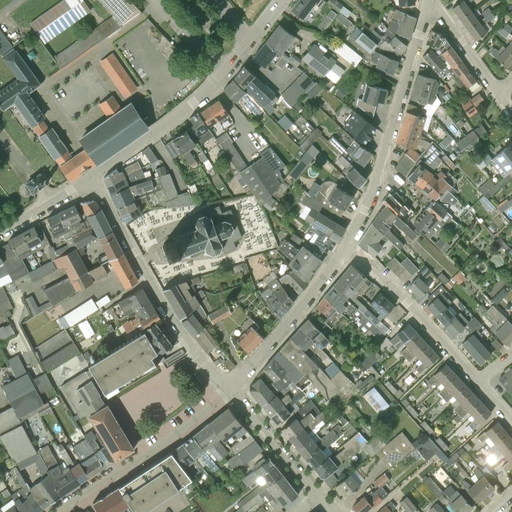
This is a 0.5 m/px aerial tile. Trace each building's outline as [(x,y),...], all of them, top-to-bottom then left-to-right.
[(81,0),(62,0),(29,24),(44,44),(89,11),(81,0)] [(131,20),(142,12),(130,0),(99,0),(114,15),(55,56),(57,62),(61,69),(122,25),(131,20)] [(298,0),(291,9),(304,19),(312,8),(314,10),(316,7),(318,8),(324,1),(322,0),(298,0)] [(339,12),(344,6),(336,0),(329,0),(327,2),(339,12)] [(460,19),(471,11),(467,5),(472,0),(462,0),(452,8),(460,19)] [(484,17),(491,12),(488,9),(488,8),(481,13),(484,17)] [(395,9),(391,19),(397,22),(401,12),(401,11),(395,9)] [(467,29),(478,21),(475,17),(471,11),(460,19),(467,29)] [(415,18),(401,12),(397,22),(391,19),(389,18),(386,27),(394,35),(407,46),(409,38),(415,18)] [(484,17),(487,22),(494,17),(491,12),(484,17)] [(319,25),(325,29),(333,18),(327,14),(319,25)] [(487,32),(482,26),(478,21),(467,29),(475,40),(487,32)] [(264,43),(277,52),(280,55),(295,37),(279,24),(264,43)] [(509,34),(511,30),(511,28),(507,24),(502,28),(509,34)] [(374,38),(372,40),(357,27),(350,36),(370,53),(379,42),(374,38)] [(509,34),(502,28),(499,32),(505,38),(509,34)] [(0,52),(3,55),(13,48),(12,46),(0,30),(0,52)] [(436,56),(450,45),(442,34),(431,30),(426,43),(437,48),(433,52),(436,56)] [(399,55),(407,46),(394,35),(390,40),(386,37),(379,46),(391,55),(395,51),(399,55)] [(277,52),(264,43),(252,58),(265,67),(277,52)] [(325,75),(335,63),(336,61),(314,44),(301,59),(324,77),(325,75)] [(451,67),(461,61),(450,45),(436,56),(445,66),(446,66),(445,64),(448,62),(451,67)] [(70,180),(95,163),(97,161),(97,162),(116,149),(115,149),(116,144),(120,142),(123,140),(128,140),(156,121),(141,100),(134,106),(130,101),(121,107),(113,94),(98,105),(107,117),(104,119),(78,138),(85,148),(71,157),(67,151),(68,150),(52,127),(49,129),(42,119),(45,117),(28,93),(41,85),(14,47),(13,48),(3,55),(0,57),(16,78),(0,89),(0,106),(3,110),(14,103),(31,127),(32,127),(38,136),(38,137),(54,160),(54,159),(59,165),(60,165),(70,180)] [(511,54),(505,48),(500,53),(496,58),(506,67),(511,60),(511,54)] [(438,73),(445,66),(436,56),(433,52),(430,49),(423,56),(438,73)] [(497,51),(495,49),(491,53),(496,58),(500,53),(497,51)] [(397,61),(375,51),(374,51),(372,56),(372,55),(369,61),(376,63),(375,66),(392,73),(397,61)] [(293,52),(289,58),(298,65),(302,58),(293,52)] [(124,98),(137,88),(112,53),(99,62),(124,98)] [(355,66),(362,57),(357,53),(350,62),(355,66)] [(283,67),(289,59),(283,54),(276,63),(283,67)] [(445,66),(438,73),(442,78),(449,72),(463,90),(467,88),(476,81),(461,61),(451,67),(448,70),(445,66)] [(244,87),(254,76),(255,75),(244,66),(233,77),(244,87)] [(413,86),(434,91),(437,82),(435,79),(434,79),(434,78),(433,78),(434,76),(427,74),(429,70),(419,67),(413,86)] [(315,83),(304,72),(298,78),(309,89),(315,83)] [(243,88),(253,98),(265,86),(254,76),(244,87),(243,88)] [(304,94),(305,93),(309,89),(298,78),(292,84),(303,95),(304,94)] [(233,80),(223,90),(235,103),(242,97),(247,103),(244,105),(251,112),(252,111),(259,119),(265,113),(233,80)] [(316,96),(324,89),(317,81),(315,83),(309,89),(316,96)] [(292,84),(286,89),(297,101),(303,95),(292,84)] [(384,103),(387,90),(366,84),(362,100),(358,99),(356,105),(373,117),(376,104),(377,104),(378,101),(384,103)] [(341,85),(336,93),(342,96),(347,89),(341,85)] [(265,86),(253,98),(263,108),(267,111),(270,114),(284,99),(281,96),(278,99),(275,96),(276,95),(265,86)] [(434,91),(413,86),(410,97),(419,100),(418,103),(425,105),(426,103),(430,105),(436,97),(433,94),(434,91)] [(281,96),(284,99),(291,106),(292,106),(297,101),(286,89),(280,95),(281,96)] [(470,100),(474,106),(483,100),(479,94),(470,100)] [(209,106),(219,120),(228,114),(218,100),(209,106)] [(467,113),(474,107),(469,100),(462,106),(467,113)] [(299,112),(304,107),(298,101),(293,106),(299,112)] [(402,122),(422,129),(426,117),(419,115),(420,111),(416,109),(417,106),(408,103),(402,122)] [(208,127),(219,120),(209,106),(199,113),(208,127)] [(377,128),(354,111),(342,127),(353,136),(352,137),(363,146),(369,139),(370,140),(374,135),(373,134),(377,128)] [(208,127),(199,113),(198,112),(189,118),(194,125),(188,129),(197,143),(199,145),(213,135),(208,127)] [(285,130),(293,123),(286,115),(278,123),(285,130)] [(472,130),(469,132),(464,124),(459,119),(455,122),(464,135),(469,143),(476,138),(477,137),(472,130)] [(399,132),(423,140),(424,137),(420,136),(422,129),(402,122),(399,132)] [(472,130),(477,137),(486,131),(480,124),(472,130)] [(307,138),(312,143),(320,134),(315,129),(307,138)] [(187,130),(173,139),(182,153),(189,165),(195,161),(188,149),(196,144),(187,130)] [(219,144),(229,137),(226,132),(215,138),(219,144)] [(423,140),(399,132),(396,143),(416,149),(418,141),(421,142),(420,143),(427,146),(430,143),(423,140)] [(445,143),(453,138),(451,134),(443,139),(445,143)] [(462,148),(469,143),(464,135),(455,143),(460,150),(462,148)] [(229,137),(219,144),(222,149),(231,143),(233,142),(229,137)] [(299,147),(304,152),(312,143),(307,138),(299,147)] [(341,155),(344,158),(348,154),(349,154),(349,155),(363,165),(372,153),(353,140),(346,149),(334,138),(332,140),(330,138),(327,141),(341,155)] [(469,143),(462,148),(465,153),(479,143),(476,138),(469,143)] [(177,157),(182,153),(173,139),(164,145),(168,150),(171,148),(177,157)] [(247,167),(231,143),(223,150),(228,158),(255,196),(261,206),(280,183),(263,156),(247,167)] [(304,154),(311,160),(318,150),(312,144),(304,154)] [(206,166),(210,163),(203,151),(199,145),(197,146),(201,152),(198,154),(206,166)] [(501,179),(511,170),(511,148),(509,145),(491,159),(486,153),(474,163),(480,170),(488,163),(501,179)] [(152,164),(158,160),(148,146),(142,151),(152,164)] [(261,153),(263,156),(280,183),(283,180),(280,175),(281,174),(278,169),(285,165),(270,147),(261,153)] [(405,153),(416,160),(420,155),(418,154),(409,149),(405,153)] [(415,182),(437,156),(440,153),(436,149),(424,162),(419,159),(415,164),(417,165),(407,177),(415,182)] [(217,154),(222,162),(228,158),(223,150),(217,154)] [(416,160),(405,153),(404,153),(401,158),(412,165),(416,160)] [(288,174),(295,180),(311,160),(304,154),(288,174)] [(344,158),(341,155),(337,159),(345,168),(342,171),(345,175),(358,188),(366,179),(344,158)] [(422,187),(433,174),(428,170),(430,168),(432,170),(433,170),(441,160),(437,156),(415,182),(421,187),(422,187)] [(412,165),(401,158),(398,163),(409,170),(412,165)] [(451,168),(454,165),(448,158),(445,162),(451,168)] [(409,170),(398,163),(394,168),(405,176),(409,170)] [(107,186),(128,175),(136,171),(133,164),(125,169),(121,171),(119,172),(116,169),(111,172),(104,181),(107,186)] [(494,185),(488,191),(492,196),(511,178),(511,170),(501,179),(494,185)] [(422,187),(429,193),(445,175),(440,171),(437,174),(434,172),(433,174),(422,187)] [(48,179),(43,172),(41,174),(40,172),(32,178),(24,183),(26,186),(25,187),(29,193),(31,191),(32,193),(39,188),(46,183),(48,182),(48,179)] [(117,207),(136,199),(145,195),(147,200),(152,210),(195,204),(189,191),(178,195),(169,172),(152,178),(147,180),(143,181),(124,188),(110,194),(117,207)] [(438,201),(438,200),(448,191),(453,196),(457,191),(452,186),(457,181),(448,172),(445,175),(429,193),(436,200),(438,201)] [(107,186),(110,194),(124,188),(143,181),(141,175),(140,173),(132,175),(131,174),(107,186)] [(488,191),(494,185),(489,179),(478,189),(483,195),(488,191)] [(313,200),(322,205),(340,217),(353,197),(337,186),(338,185),(334,182),(332,182),(330,181),(328,181),(327,181),(325,182),(323,183),(322,184),(321,186),(318,189),(319,190),(313,200)] [(328,235),(336,223),(318,212),(322,205),(313,200),(305,191),(303,194),(305,195),(301,203),(310,208),(304,220),(309,223),(306,226),(314,232),(317,228),(328,235)] [(448,191),(438,200),(439,201),(449,202),(453,205),(458,200),(453,196),(448,191)] [(386,205),(400,218),(410,208),(396,192),(392,196),(388,192),(381,200),(386,205)] [(136,199),(117,207),(123,221),(141,213),(136,202),(139,201),(140,203),(147,200),(145,195),(136,199)] [(488,200),(483,195),(478,200),(491,214),(497,209),(488,200)] [(87,216),(101,209),(100,209),(93,200),(80,203),(87,216)] [(267,210),(272,203),(268,200),(262,206),(267,210)] [(451,217),(445,211),(446,204),(438,203),(437,204),(433,201),(432,203),(431,202),(422,212),(436,224),(439,220),(451,231),(457,224),(450,218),(451,217)] [(163,246),(162,246),(163,248),(164,247),(165,248),(168,255),(167,256),(168,257),(170,256),(171,259),(173,258),(172,255),(180,252),(181,254),(179,255),(180,257),(181,257),(182,257),(182,256),(189,253),(191,258),(206,252),(207,252),(213,254),(213,255),(214,255),(214,253),(219,251),(220,252),(220,251),(222,245),(224,252),(236,247),(233,240),(242,237),(230,209),(222,212),(219,205),(207,210),(210,216),(205,214),(205,213),(204,213),(204,214),(198,216),(197,215),(197,216),(198,217),(195,222),(194,222),(194,223),(195,223),(197,227),(191,230),(190,229),(189,230),(189,231),(183,233),(182,232),(181,233),(181,234),(174,237),(174,236),(172,236),(173,237),(172,238),(172,239),(173,239),(174,241),(167,244),(165,244),(165,243),(163,243),(164,244),(163,246)] [(393,222),(406,235),(411,240),(412,241),(417,235),(400,218),(386,205),(377,213),(376,215),(389,227),(390,226),(393,222)] [(85,220),(80,222),(78,219),(80,218),(74,206),(57,213),(63,226),(66,232),(78,227),(77,225),(85,220)] [(99,236),(111,230),(101,209),(87,216),(84,218),(85,220),(77,225),(78,227),(66,232),(63,234),(68,245),(71,251),(81,246),(99,236)] [(436,224),(422,212),(413,223),(430,238),(434,233),(431,230),(436,224)] [(63,234),(66,232),(63,226),(57,213),(47,218),(53,232),(54,231),(56,237),(63,234)] [(371,222),(387,238),(399,250),(403,245),(404,245),(397,238),(397,239),(390,232),(389,227),(376,215),(371,222)] [(371,222),(364,233),(357,243),(373,255),(381,245),(387,238),(371,222)] [(336,241),(337,241),(345,228),(336,223),(328,235),(317,228),(314,232),(315,233),(315,232),(319,235),(316,241),(331,250),(336,241)] [(21,233),(32,254),(44,247),(49,242),(41,228),(36,231),(33,227),(21,233)] [(98,257),(101,264),(102,264),(111,259),(123,253),(111,230),(99,236),(107,253),(98,257)] [(22,276),(28,273),(23,262),(23,261),(22,259),(32,254),(21,233),(8,240),(11,244),(6,246),(17,269),(22,276)] [(299,244),(302,239),(293,233),(290,238),(299,244)] [(506,253),(510,250),(499,237),(495,241),(506,253)] [(435,243),(444,251),(449,246),(440,238),(435,243)] [(293,269),(298,274),(304,279),(311,271),(313,273),(323,261),(302,245),(299,249),(285,239),(278,248),(276,250),(293,269)] [(58,253),(60,256),(71,251),(68,245),(55,252),(57,254),(58,253)] [(0,287),(2,287),(0,282),(0,268),(5,267),(12,281),(22,276),(17,269),(6,246),(0,249),(0,287)] [(72,279),(87,271),(79,256),(85,253),(81,246),(71,251),(60,256),(64,265),(70,276),(72,279)] [(123,253),(111,259),(126,287),(137,281),(123,253)] [(64,265),(60,256),(28,273),(33,281),(59,268),(64,265)] [(390,269),(398,261),(394,257),(386,265),(390,269)] [(398,261),(390,269),(395,274),(403,266),(398,261)] [(72,279),(77,290),(92,282),(93,283),(108,275),(102,264),(101,264),(87,271),(72,279)] [(341,276),(355,289),(363,281),(366,277),(351,264),(341,276)] [(419,277),(418,277),(408,287),(419,297),(429,287),(423,281),(432,272),(423,264),(415,272),(420,276),(419,277)] [(403,266),(395,274),(399,278),(407,271),(403,266)] [(298,274),(293,269),(283,275),(279,279),(283,285),(288,281),(299,292),(308,285),(298,274)] [(460,270),(455,275),(461,281),(466,276),(460,270)] [(407,271),(399,278),(404,283),(411,275),(407,271)] [(448,280),(447,278),(448,277),(443,271),(441,273),(441,272),(436,277),(444,284),(445,283),(448,286),(451,283),(448,280)] [(77,290),(72,279),(70,276),(44,289),(52,306),(77,290)] [(162,289),(171,304),(180,319),(193,309),(200,321),(207,316),(197,299),(205,295),(201,289),(197,292),(195,289),(192,285),(200,281),(198,276),(176,283),(162,289)] [(341,276),(333,285),(376,325),(384,316),(380,312),(376,317),(364,307),(365,306),(355,298),(358,293),(355,289),(341,276)] [(268,287),(287,310),(294,301),(293,301),(297,297),(290,292),(288,294),(275,278),(267,284),(269,287),(268,287)] [(385,334),(376,325),(333,285),(324,296),(343,314),(365,335),(369,331),(379,340),(385,334)] [(436,316),(446,307),(449,304),(446,300),(447,299),(441,293),(445,290),(441,285),(427,298),(431,302),(427,306),(436,316)] [(280,318),(287,310),(268,287),(259,294),(264,302),(279,319),(280,318)] [(502,297),(508,290),(504,287),(498,294),(502,297)] [(118,319),(131,311),(149,301),(142,288),(118,302),(110,307),(107,309),(112,317),(115,314),(118,319)] [(379,292),(370,303),(380,312),(384,316),(394,305),(379,292)] [(58,319),(64,329),(98,308),(110,300),(106,295),(94,303),(92,299),(81,305),(64,316),(64,315),(58,319)] [(32,316),(40,312),(32,296),(24,299),(32,316)] [(328,317),(324,321),(326,323),(331,328),(343,314),(324,296),(316,305),(312,310),(315,313),(317,315),(321,310),(328,317)] [(131,311),(135,318),(153,307),(149,301),(131,311)] [(511,338),(511,336),(486,311),(480,305),(479,304),(475,308),(493,325),(490,329),(506,345),(511,338)] [(208,315),(213,324),(231,314),(226,305),(208,315)] [(141,331),(154,322),(160,318),(155,311),(153,307),(135,318),(131,321),(130,320),(128,321),(127,320),(122,324),(127,332),(135,327),(135,328),(138,326),(141,331)] [(445,326),(455,317),(446,307),(436,316),(445,326)] [(486,311),(511,336),(511,324),(496,308),(493,312),(490,308),(486,311)] [(193,336),(204,327),(193,313),(182,321),(193,336)] [(454,336),(464,327),(463,326),(468,322),(459,313),(455,317),(445,326),(454,336)] [(314,315),(309,319),(320,330),(325,325),(322,323),(316,316),(314,315)] [(245,331),(236,340),(248,353),(263,339),(255,330),(259,326),(255,322),(250,317),(241,326),(245,331)] [(468,322),(463,326),(464,327),(467,331),(478,321),(474,317),(468,322)] [(78,323),(87,337),(95,332),(86,318),(78,323)] [(320,330),(309,319),(308,318),(300,326),(316,344),(325,336),(320,330)] [(10,321),(0,325),(0,340),(16,332),(10,321)] [(482,326),(478,321),(467,331),(471,335),(477,330),(481,327),(482,326)] [(145,329),(145,330),(160,349),(161,351),(161,352),(172,344),(154,322),(141,331),(145,329)] [(400,347),(404,343),(415,332),(408,324),(389,341),(393,345),(397,349),(400,347)] [(309,345),(323,360),(328,356),(316,344),(300,326),(290,337),(303,350),(309,345)] [(204,327),(193,336),(207,353),(217,345),(204,327)] [(157,365),(151,356),(160,349),(145,330),(87,365),(107,395),(107,396),(157,365)] [(481,334),(477,330),(471,335),(462,344),(471,354),(481,344),(477,340),(482,335),(481,334)] [(400,353),(405,357),(423,340),(415,332),(404,343),(407,346),(400,353)] [(349,380),(339,369),(330,379),(323,371),(319,367),(303,350),(290,337),(279,349),(307,378),(320,392),(328,400),(330,398),(349,380)] [(498,350),(502,346),(495,339),(490,343),(498,350)] [(416,356),(419,359),(430,348),(423,340),(405,357),(409,362),(416,356)] [(67,347),(73,357),(81,352),(76,343),(67,347)] [(481,344),(471,354),(480,364),(490,354),(481,344)] [(59,352),(65,362),(73,357),(67,347),(59,352)] [(430,348),(419,359),(422,362),(415,369),(420,374),(438,356),(430,348)] [(293,381),(298,386),(307,378),(279,349),(271,358),(293,381)] [(343,354),(348,359),(353,354),(348,349),(343,354)] [(367,369),(371,365),(380,357),(374,351),(362,363),(367,369)] [(51,357),(57,367),(65,362),(59,352),(51,357)] [(7,360),(16,379),(27,374),(17,355),(7,360)] [(57,367),(51,357),(43,362),(49,371),(57,367)] [(230,371),(235,367),(228,358),(223,363),(230,371)] [(278,392),(293,381),(271,358),(261,369),(272,381),(271,383),(278,392)] [(329,365),(323,371),(330,379),(339,369),(333,362),(329,365)] [(433,383),(436,386),(452,372),(445,364),(426,381),(430,385),(433,383)] [(371,365),(367,369),(372,374),(376,371),(371,365)] [(102,398),(107,395),(90,369),(85,372),(85,371),(84,371),(85,372),(61,387),(61,386),(60,386),(80,418),(85,414),(87,417),(88,416),(97,430),(95,431),(102,443),(104,441),(116,459),(134,448),(107,404),(105,405),(102,398)] [(499,379),(508,390),(511,386),(511,371),(510,369),(499,379)] [(377,379),(380,376),(376,371),(372,374),(377,379)] [(45,372),(30,379),(35,389),(38,395),(53,388),(45,372)] [(438,393),(442,398),(461,380),(452,372),(436,386),(440,391),(438,393)] [(374,378),(370,373),(356,385),(360,390),(374,378)] [(9,402),(35,389),(30,379),(27,374),(16,379),(1,386),(9,402)] [(278,392),(271,383),(266,386),(259,378),(249,386),(249,390),(261,405),(278,392)] [(389,389),(393,385),(388,380),(384,384),(389,389)] [(453,396),(456,399),(468,388),(461,380),(442,398),(447,402),(453,396)] [(261,405),(270,416),(301,390),(298,386),(293,381),(278,392),(261,405)] [(394,394),(398,390),(393,385),(389,389),(394,394)] [(378,414),(389,405),(374,387),(362,396),(378,414)] [(453,409),(457,413),(475,396),(468,388),(456,399),(451,404),(454,408),(453,409)] [(43,404),(38,395),(35,389),(9,402),(12,406),(18,417),(43,404)] [(398,390),(394,394),(398,398),(403,393),(399,389),(398,390)] [(301,390),(270,416),(277,424),(294,410),(291,406),(305,394),(301,390)] [(49,404),(51,409),(61,404),(56,396),(47,402),(49,404)] [(468,412),(471,415),(483,404),(475,396),(457,413),(452,418),(456,422),(461,417),(462,418),(468,412)] [(410,412),(414,409),(409,403),(406,406),(405,407),(410,412)] [(51,409),(49,404),(38,411),(40,415),(51,409)] [(281,429),(288,437),(320,413),(315,407),(311,410),(305,404),(297,410),(300,414),(296,418),(296,417),(281,429)] [(483,404),(471,415),(474,419),(468,425),(473,430),(491,413),(483,404)] [(18,417),(12,406),(0,411),(0,434),(21,424),(18,417)] [(209,422),(220,437),(240,421),(228,407),(209,422)] [(415,418),(419,414),(414,409),(410,412),(415,418)] [(297,448),(316,432),(320,429),(319,428),(324,424),(322,420),(326,417),(322,411),(320,413),(288,437),(297,448)] [(342,423),(345,420),(341,415),(337,418),(342,423)] [(425,429),(429,425),(424,420),(420,423),(425,429)] [(235,455),(254,439),(250,434),(240,442),(237,438),(247,430),(240,421),(220,437),(223,441),(224,441),(231,450),(235,455)] [(223,457),(228,453),(217,440),(220,437),(209,422),(201,429),(223,457)] [(488,437),(491,440),(504,431),(496,422),(477,437),(482,443),(488,437)] [(338,466),(361,447),(377,434),(368,423),(342,444),(345,448),(331,458),(330,457),(332,456),(330,454),(314,468),(321,476),(325,477),(338,466)] [(43,508),(60,496),(38,455),(36,451),(21,424),(0,435),(0,437),(10,455),(13,461),(14,463),(17,468),(20,472),(35,464),(40,472),(38,473),(42,479),(30,488),(43,508)] [(305,458),(340,429),(339,429),(341,427),(338,424),(337,425),(321,438),(316,432),(297,448),(305,458)] [(430,434),(433,431),(429,425),(425,429),(430,434)] [(223,457),(201,429),(193,435),(209,456),(212,454),(218,461),(223,467),(227,463),(223,457)] [(314,468),(330,454),(332,453),(327,447),(343,434),(340,430),(340,429),(305,458),(314,468)] [(487,450),(491,454),(510,439),(504,431),(491,440),(494,444),(487,450)] [(415,448),(419,444),(416,439),(411,443),(402,432),(386,444),(375,453),(388,469),(415,448)] [(85,439),(92,449),(103,467),(114,460),(105,445),(100,449),(90,434),(85,438),(85,439)] [(377,434),(361,447),(370,457),(375,453),(386,444),(377,434)] [(218,467),(209,456),(193,435),(183,442),(202,467),(206,464),(212,472),(218,467)] [(419,444),(415,448),(426,461),(435,453),(440,449),(428,437),(419,444)] [(440,446),(444,442),(439,437),(435,440),(440,446)] [(88,477),(103,467),(92,449),(85,439),(72,447),(74,450),(79,460),(85,470),(88,477)] [(246,463),(247,463),(260,453),(259,452),(262,450),(254,439),(235,455),(231,450),(228,453),(223,457),(235,472),(246,463)] [(502,454),(504,457),(511,450),(511,440),(510,439),(491,454),(496,460),(502,454)] [(204,468),(202,467),(183,442),(172,451),(171,451),(183,468),(189,464),(197,474),(204,468)] [(445,451),(449,447),(444,442),(440,446),(445,451)] [(468,451),(472,448),(467,442),(463,446),(468,451)] [(85,470),(79,460),(78,461),(79,462),(75,465),(61,443),(58,446),(60,450),(60,451),(70,468),(79,483),(88,477),(85,470)] [(79,483),(70,468),(62,473),(48,444),(36,451),(38,455),(60,496),(79,483)] [(440,449),(435,453),(444,463),(446,462),(449,459),(440,449)] [(511,450),(504,457),(508,461),(501,467),(505,472),(511,466),(511,450)] [(134,511),(140,511),(153,504),(192,478),(183,468),(171,451),(134,476),(118,487),(134,511)] [(451,457),(455,460),(460,455),(457,452),(451,457)] [(242,479),(247,486),(250,484),(274,465),(268,458),(265,460),(260,453),(247,463),(253,470),(242,479)] [(480,465),(485,461),(480,456),(476,459),(480,465)] [(449,459),(446,462),(449,466),(455,460),(451,457),(449,459)] [(238,503),(241,507),(270,484),(282,475),(274,465),(250,484),(247,486),(249,489),(258,482),(260,485),(238,503)] [(486,475),(490,471),(485,466),(481,469),(486,475)] [(20,472),(17,468),(11,470),(19,484),(22,488),(18,491),(31,511),(37,511),(43,508),(30,488),(20,472)] [(475,483),(486,494),(494,487),(477,468),(473,471),(478,480),(475,483)] [(491,480),(495,477),(490,471),(486,475),(491,480)] [(360,485),(350,473),(335,485),(345,498),(360,485)] [(389,480),(383,473),(374,481),(379,488),(381,487),(389,480)] [(233,511),(245,511),(244,511),(261,498),(262,499),(265,497),(269,501),(290,485),(282,475),(270,484),(241,507),(233,511)] [(423,481),(442,504),(446,500),(450,503),(457,511),(466,511),(472,507),(460,494),(457,490),(448,498),(438,486),(435,488),(427,478),(424,481),(423,481)] [(477,502),(486,494),(475,483),(472,485),(464,480),(460,483),(477,502)] [(290,485),(269,501),(277,511),(298,495),(290,485)] [(134,511),(118,487),(106,494),(93,502),(98,511),(134,511)] [(388,495),(381,487),(379,488),(375,492),(374,491),(372,493),(371,491),(352,507),(356,511),(364,511),(371,506),(373,508),(382,501),(381,500),(388,495)] [(31,511),(18,491),(11,495),(14,501),(19,511),(31,511)] [(407,511),(411,511),(416,508),(411,502),(406,496),(399,502),(407,511)] [(431,511),(444,511),(436,503),(429,510),(431,511)]
